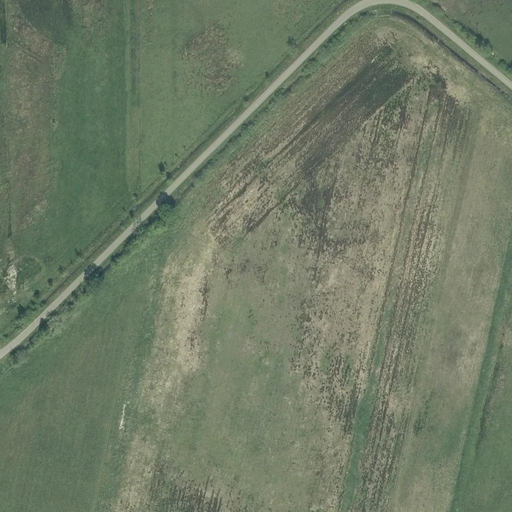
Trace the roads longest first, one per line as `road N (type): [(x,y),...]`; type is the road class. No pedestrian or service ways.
road 1 (unclassified): [(382,0),(356,7),(334,26),(0,354)]
road 2 (unclassified): [(511,86),(425,13),(389,0)]
